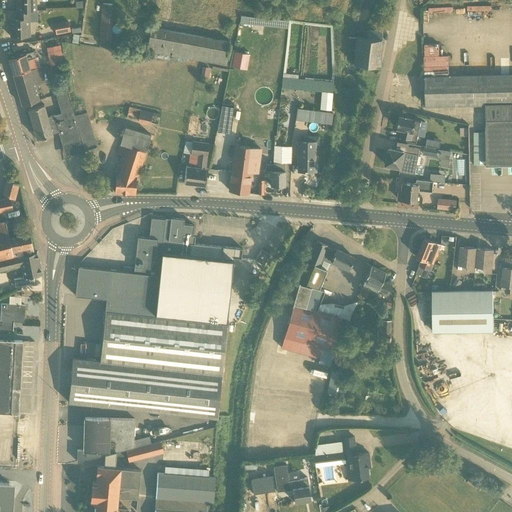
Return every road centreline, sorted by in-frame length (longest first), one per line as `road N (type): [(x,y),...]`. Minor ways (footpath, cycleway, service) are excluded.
road 1 (secondary): [(45,511),(52,283)]
road 2 (residential): [(355,216),(397,0)]
road 3 (secondary): [(319,212),(136,203)]
road 4 (unclassified): [(432,433),(398,359),(401,271)]
road 5 (unclassified): [(340,511),(432,433)]
